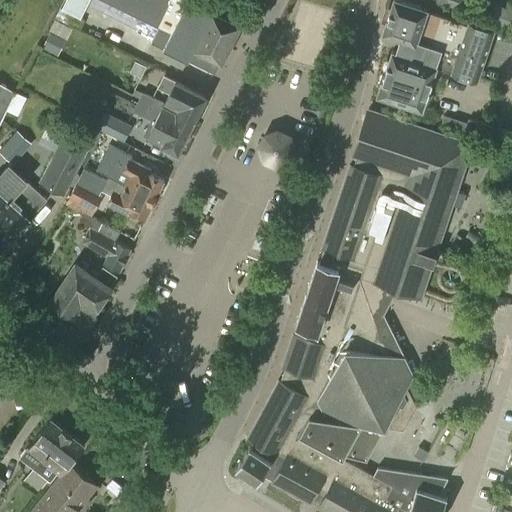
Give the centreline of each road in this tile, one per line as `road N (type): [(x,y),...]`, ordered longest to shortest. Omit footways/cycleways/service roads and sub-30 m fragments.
road 1 (residential): [(199,487),(265,351),(342,121),(364,0)]
road 2 (residential): [(279,0),(90,376)]
road 3 (residential): [(199,487),(90,376)]
road 4 (residential): [(0,284),(90,376)]
